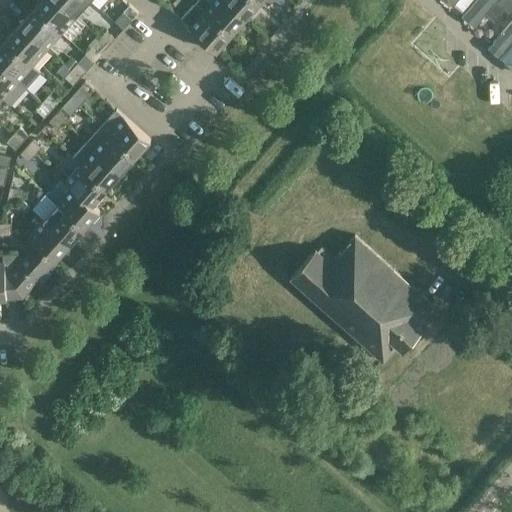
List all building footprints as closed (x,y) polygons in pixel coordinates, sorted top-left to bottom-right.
[(76,15),(58,0),(41,0),(35,7),(61,31),(76,15)] [(89,0),(58,0),(76,15),(89,0)] [(246,17),(227,0),(212,0),(212,1),(210,0),(196,0),(196,1),(232,33),(246,17)] [(261,1),(259,0),(227,0),(246,17),(261,1)] [(511,0),(472,0),(461,13),(483,32),(504,5),(508,8),(511,2),(511,0)] [(232,33),(196,1),(181,18),(217,50),(232,33)] [(123,11),(132,19),(138,12),(129,4),(123,11)] [(61,31),(35,7),(20,23),(47,47),(61,31)] [(511,17),(492,40),(511,58),(511,17)] [(47,47),(20,23),(6,40),(32,63),(47,47)] [(100,37),(109,45),(115,37),(106,29),(100,37)] [(93,44),(102,52),(109,45),(100,37),(93,44)] [(32,63),(6,40),(0,45),(0,63),(27,87),(41,71),(32,63)] [(71,69),(80,77),(86,69),(77,61),(71,69)] [(27,87),(0,63),(0,92),(5,97),(12,104),(27,87)] [(64,76),(73,84),(80,77),(71,69),(64,76)] [(88,95),(94,88),(85,80),(79,87),(88,95)] [(42,101),(51,109),(57,102),(48,94),(42,101)] [(36,108),(45,116),(51,109),(42,101),(36,108)] [(56,113),(65,121),(71,114),(62,106),(56,113)] [(151,139),(124,115),(117,108),(101,125),(135,156),(151,139)] [(56,113),(49,120),(58,128),(65,121),(56,113)] [(223,190),(231,197),(277,239),(344,165),(290,116),(223,190)] [(135,156),(101,125),(87,141),(121,172),(135,156)] [(13,133),(22,141),(28,134),(19,126),(13,133)] [(7,140),(15,148),(22,141),(13,133),(7,140)] [(27,146),(36,154),(42,146),(33,138),(27,146)] [(121,172),(87,141),(73,157),(80,164),(106,188),(121,172)] [(27,146),(20,153),(29,161),(36,154),(27,146)] [(0,183),(3,184),(10,156),(0,153),(0,183)] [(65,181),(72,188),(73,187),(92,204),(92,203),(106,188),(80,164),(65,181)] [(22,188),(10,186),(8,195),(20,198),(22,188)] [(73,187),(72,188),(57,203),(85,227),(100,210),(92,203),(92,204),(73,187)] [(20,198),(8,195),(6,204),(18,207),(20,198)] [(85,227),(57,203),(43,219),(70,243),(85,227)] [(27,236),(34,242),(35,241),(56,259),(70,243),(43,219),(27,236)] [(0,233),(2,234),(2,243),(7,243),(7,234),(12,233),(11,221),(0,221),(0,233)] [(418,323),(434,305),(355,234),(334,257),(322,246),(318,250),(316,248),(290,276),(384,360),(400,342),(403,345),(421,325),(418,323)] [(3,253),(4,261),(6,297),(23,296),(56,259),(35,241),(34,242),(20,257),(14,252),(3,253)] [(244,292),(230,307),(229,308),(261,337),(255,344),(269,357),(283,370),(289,362),(292,365),(307,349),(244,292)]
